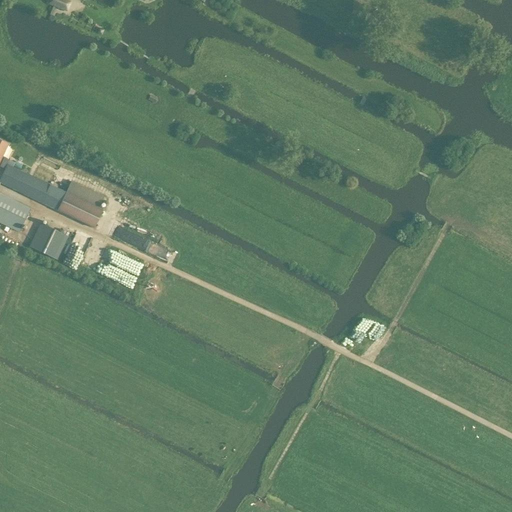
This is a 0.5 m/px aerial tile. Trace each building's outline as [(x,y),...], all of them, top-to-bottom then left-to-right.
[(66,0),(51,0),(50,4),(64,9),(67,0),(66,0)] [(151,95),(148,100),(155,103),(157,98),(151,95)] [(0,165),(0,166),(5,169),(7,165),(12,167),(14,163),(9,161),(4,158),(0,165)] [(0,183),(94,228),(102,211),(7,165),(5,169),(0,179),(0,183)] [(0,223),(19,233),(30,209),(0,194),(0,223)] [(159,241),(161,234),(143,227),(145,223),(124,215),(120,226),(159,241)] [(56,261),(68,237),(41,224),(29,247),(56,261)] [(77,270),(91,240),(76,233),(62,263),(77,270)] [(140,277),(145,265),(111,249),(106,261),(140,277)]
